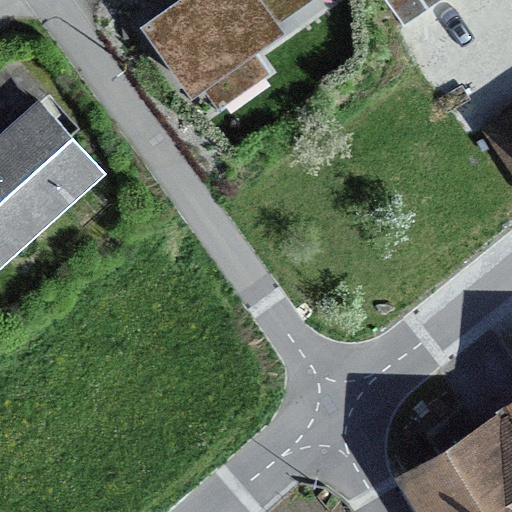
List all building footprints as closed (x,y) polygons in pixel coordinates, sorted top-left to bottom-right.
[(198,89),(279,37),(255,0),(188,0),(154,22),(198,89)] [(375,0),(397,31),(439,0),(375,0)] [(38,95),(0,129),(0,254),(101,164),(38,95)] [(511,95),(451,137),(504,216),(511,210),(511,95)] [(511,511),(511,396),(393,468),(419,511),(511,511)]
